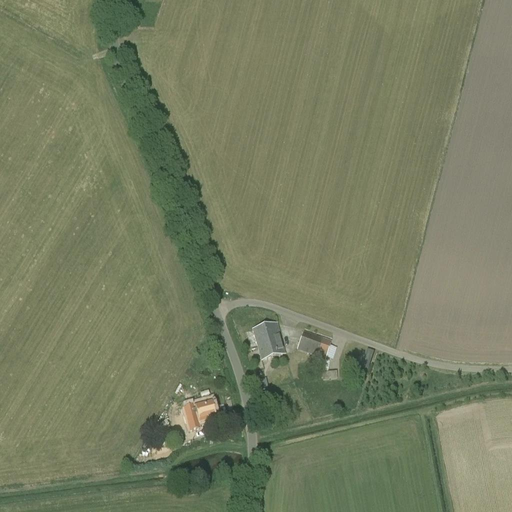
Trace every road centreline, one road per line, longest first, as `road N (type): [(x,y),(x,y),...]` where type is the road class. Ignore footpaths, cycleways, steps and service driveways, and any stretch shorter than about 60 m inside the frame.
road 1 (unclassified): [(215,311),(116,63),(112,0)]
road 2 (unclassified): [(511,369),(431,364),(269,306),(245,302),(215,311)]
road 3 (unclassified): [(247,511),(247,399),(215,311)]
